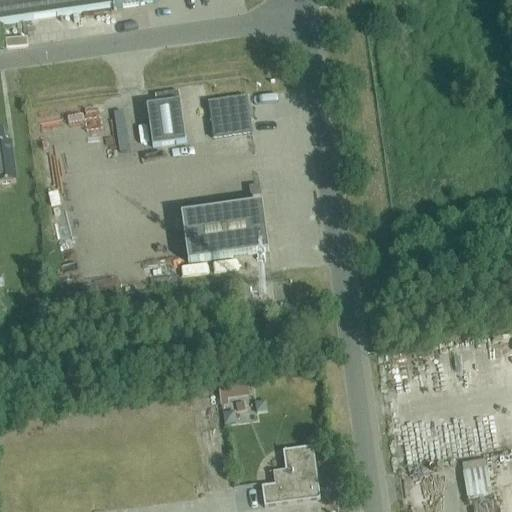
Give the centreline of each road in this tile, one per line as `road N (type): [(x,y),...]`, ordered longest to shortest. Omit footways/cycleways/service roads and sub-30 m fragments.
road 1 (unclassified): [(377,511),(309,15)]
road 2 (unclassified): [(309,15),(0,58)]
